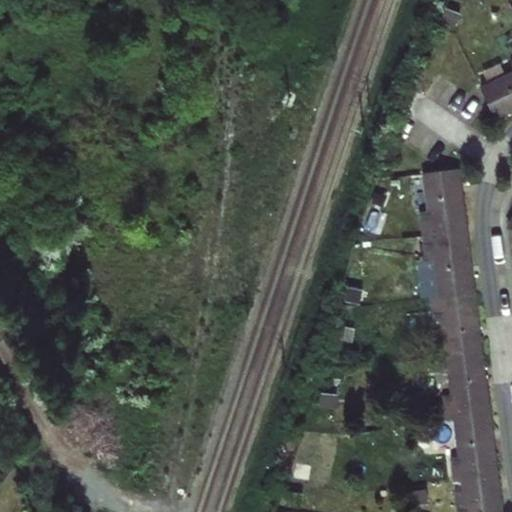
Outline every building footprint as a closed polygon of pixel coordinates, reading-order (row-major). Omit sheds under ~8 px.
[(511,60),(511,61),(511,63),(511,72),(481,87),(495,118),(511,109),(511,60)] [(419,208),(422,235),(465,230),(457,168),(423,173),(427,207),(419,208)] [(370,229),(371,241),(393,239),(391,227),(370,229)] [(425,262),(434,261),(439,298),(473,293),(469,267),(465,230),(422,235),(425,262)] [(378,292),(380,304),(401,302),(400,289),(378,292)] [(434,325),(442,324),(446,357),(480,353),(473,293),(439,298),(430,298),(434,325)] [(402,312),(401,302),(380,304),(381,314),(402,312)] [(454,418),(488,415),(480,353),(446,357),(450,392),(442,393),(445,420),(454,418)] [(396,426),(417,423),(416,411),(395,414),(396,426)] [(453,480),(461,479),(496,474),(488,415),(454,418),(458,454),(450,455),(453,480)] [(418,434),(417,423),(396,426),(397,436),(418,434)] [(454,490),(456,511),(496,511),(500,511),(496,474),(461,479),(463,489),(454,490)] [(372,501),(389,499),(388,489),(355,493),(357,503),(372,501)] [(374,511),(390,510),(389,499),(372,501),(373,511),(374,511)] [(373,511),(372,501),(357,503),(357,511),(373,511)]
